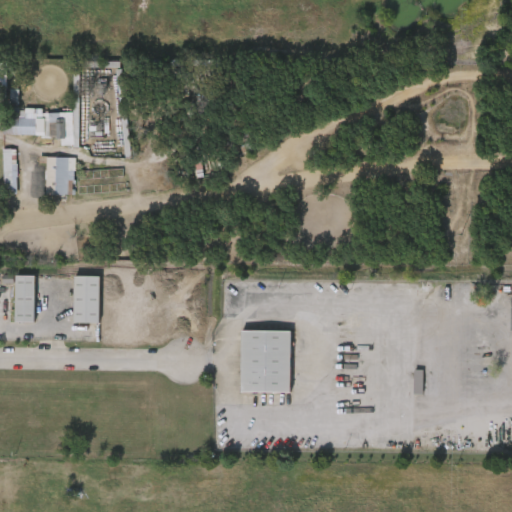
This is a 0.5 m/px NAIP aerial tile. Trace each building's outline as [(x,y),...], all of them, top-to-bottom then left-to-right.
[(34,134),(6,133),(6,89),(18,89),(17,116),(34,117),(34,134)] [(62,119),(62,136),(39,136),(40,119),(62,119)] [(10,192),(1,192),(1,148),(10,148),(10,192)] [(72,156),(72,194),(42,194),(42,156),(72,156)] [(32,206),(61,207),(62,169),(33,169),(32,206)] [(33,274),(33,321),(13,321),(13,274),(33,274)] [(97,275),(97,321),(72,321),(72,275),(97,275)] [(21,334),(21,287),(2,287),(2,334),(21,334)] [(86,288),(61,288),(60,334),(85,335),(86,288)] [(288,329),(288,390),(239,390),(239,329),(288,329)] [(408,406),(409,382),(400,381),(400,406),(408,406)]
